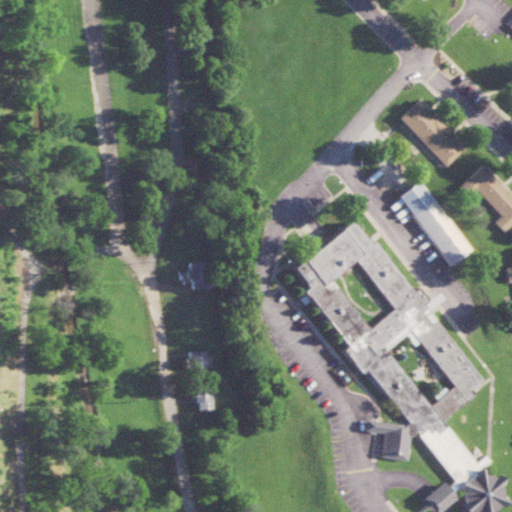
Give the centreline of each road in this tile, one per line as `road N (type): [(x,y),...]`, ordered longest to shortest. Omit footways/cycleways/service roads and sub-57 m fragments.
road 1 (residential): [(420,59),(284,198),(260,282),(270,310),(348,407),(364,485),(380,511)]
road 2 (residential): [(190,511),(151,257),(176,158),(169,0)]
road 3 (residential): [(88,0),(118,237),(152,279)]
road 4 (residential): [(354,0),(511,153)]
